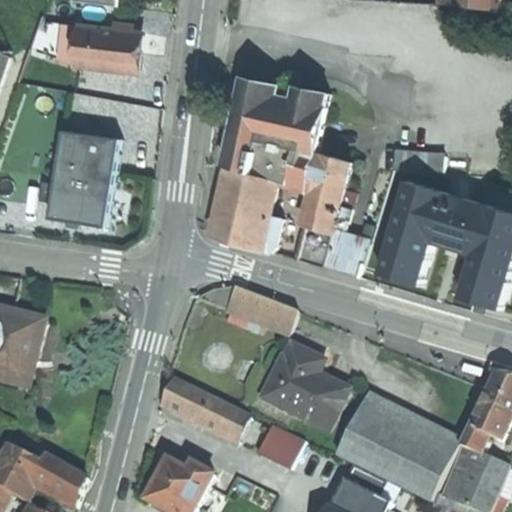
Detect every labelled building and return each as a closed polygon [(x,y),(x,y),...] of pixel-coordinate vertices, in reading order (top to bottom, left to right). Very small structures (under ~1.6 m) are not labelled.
[(441,0),(442,3),(504,11),(505,0),(441,0)] [(80,67),(138,73),(141,52),(143,33),(84,26),(80,67)] [(0,93),(13,58),(0,53),(0,93)] [(233,168),(233,169),(282,181),(312,190),(321,153),(333,94),(301,87),(299,100),(246,88),(229,167),(233,168)] [(82,224),(111,229),(126,140),(109,137),(110,132),(84,128),(83,134),(69,131),(54,219),(82,224)] [(355,163),(321,153),(312,190),(314,190),(319,191),(302,261),(330,268),(338,234),(345,206),(355,163)] [(398,168),(447,171),(448,156),(399,153),(398,168)] [(242,244),(266,250),(274,216),(282,181),(233,169),(224,212),(221,224),(217,237),(242,244)] [(511,290),(511,211),(412,182),(384,274),(426,286),(438,243),(458,249),(478,255),(465,298),(506,310),(511,290)] [(357,209),(345,206),(338,234),(347,236),(350,223),(353,223),(357,209)] [(214,222),(221,224),(224,212),(216,210),(214,222)] [(288,219),(274,216),(266,250),(276,253),(282,246),(288,219)] [(347,236),(338,234),(330,268),(362,278),(372,244),(347,236)] [(198,301),(293,336),(301,314),(236,289),(218,292),(204,298),(198,301)] [(49,321),(23,315),(0,309),(0,381),(32,389),(49,321)] [(312,356),(294,347),(287,362),(285,361),(265,403),(332,435),(353,392),(324,379),(331,365),(312,356)] [(486,377),(488,369),(469,363),(467,371),(486,377)] [(507,444),(511,432),(511,380),(501,377),(475,429),(473,428),(463,448),(466,449),(483,457),(494,438),(507,444)] [(254,420),(179,383),(173,395),(166,408),(241,445),(254,420)] [(365,414),(343,458),(434,504),(456,460),(365,414)] [(260,454),(276,462),(290,434),(274,427),(260,454)] [(276,462),(294,471),(308,443),(290,434),(276,462)] [(27,501),(35,486),(46,466),(14,449),(5,464),(0,473),(0,486),(14,494),(27,501)] [(495,511),(511,474),(511,471),(483,457),(466,449),(445,498),(477,511),(495,511)] [(35,486),(77,509),(85,494),(92,481),(51,459),(46,466),(35,486)] [(150,503),(166,511),(200,511),(201,509),(218,478),(196,466),(192,473),(172,462),(165,475),(160,484),(159,483),(155,485),(151,493),(151,498),(152,498),(150,503)] [(332,511),(392,511),(396,506),(382,499),(389,485),(356,468),(342,493),(332,511)] [(0,511),(3,511),(14,494),(0,486),(0,511)] [(446,511),(477,511),(445,498),(440,496),(435,507),(446,511)] [(28,511),(32,504),(18,497),(11,511),(28,511)]
